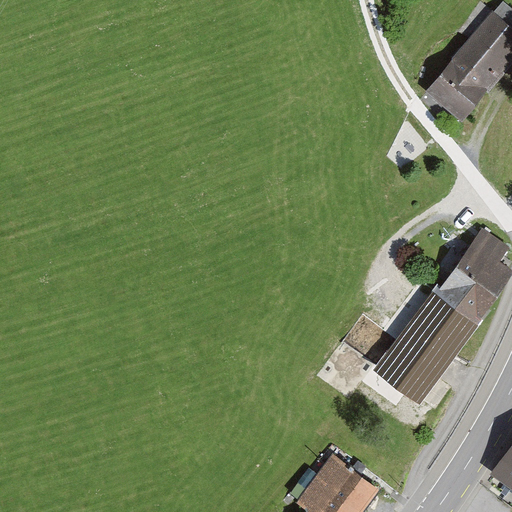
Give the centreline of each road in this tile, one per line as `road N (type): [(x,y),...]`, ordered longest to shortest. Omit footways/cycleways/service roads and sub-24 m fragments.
road 1 (track): [(367,0),(391,66),(419,111),(506,220),(511,208)]
road 2 (residential): [(511,292),(417,480),(430,511)]
road 3 (primary): [(511,389),(435,511)]
